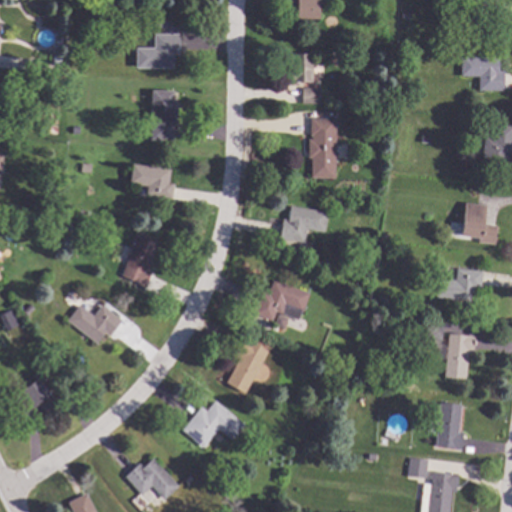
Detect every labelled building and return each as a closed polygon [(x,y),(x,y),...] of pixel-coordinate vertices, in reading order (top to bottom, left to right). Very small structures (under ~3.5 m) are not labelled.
[(317,0),(317,20),(294,20),(295,7),(288,7),(288,0),(317,0)] [(482,0),(482,1),(477,1),(477,20),(459,21),(459,0),(482,0)] [(408,13),(408,21),(399,20),(400,13),(408,13)] [(177,56),(172,56),(172,70),(133,69),(134,48),(152,49),(152,35),(178,35),(177,56)] [(311,83),(291,84),(291,85),(288,85),(287,64),(289,64),(289,56),(310,55),(311,83)] [(496,72),(502,72),(501,92),(476,91),(477,77),(459,77),(459,57),(496,58),(496,72)] [(59,66),(50,65),(51,58),(59,59),(59,66)] [(318,105),(300,104),(300,88),(319,89),(318,105)] [(172,103),(177,103),(177,127),(171,127),(171,141),(148,141),(149,91),(172,92),(172,103)] [(333,179),(308,179),(309,159),(306,159),(306,140),(309,141),(309,137),(308,137),(308,120),(334,120),(333,179)] [(56,127),(55,135),(44,134),(45,126),(56,127)] [(511,128),(509,157),(507,157),(506,171),(479,168),(482,138),(492,139),(493,126),(511,128)] [(428,137),(427,144),(418,144),(419,136),(428,137)] [(90,165),(89,174),(79,173),(80,164),(90,165)] [(168,170),(166,184),(172,185),(170,200),(144,196),(145,188),(127,185),(130,165),(168,170)] [(483,206),(481,225),(494,227),(492,246),(476,244),(476,239),(459,237),(462,204),(483,206)] [(325,213),(322,233),(305,230),(302,244),(277,239),(280,220),(286,221),(288,207),(325,213)] [(156,244),(147,268),(152,270),(145,287),(119,277),(135,236),(156,244)] [(304,246),(301,260),(294,258),(297,244),(304,246)] [(480,272),(478,290),(473,289),(471,303),(433,298),(435,279),(453,281),(454,269),(480,272)] [(308,295),(301,314),(299,313),(296,321),(274,312),(270,322),(251,315),(260,292),(266,294),(271,281),(308,295)] [(386,298),(384,306),(376,304),(378,297),(386,298)] [(33,310),(25,318),(20,313),(28,304),(33,310)] [(120,321),(107,338),(103,335),(95,345),(65,322),(77,305),(92,317),(100,306),(120,321)] [(0,324),(4,332),(16,325),(8,310),(0,314),(0,324)] [(286,320),(282,331),(271,326),(275,316),(286,320)] [(441,322),(439,341),(422,340),(423,321),(441,322)] [(15,333),(8,336),(4,327),(11,324),(15,333)] [(466,337),(466,335),(472,336),(470,355),(466,355),(464,380),(442,378),(443,361),(435,360),(437,345),(445,346),(446,335),(466,337)] [(249,342),(248,343),(265,353),(243,394),(224,384),(237,360),(233,358),(243,339),(249,342)] [(61,406),(45,416),(38,405),(20,417),(9,399),(43,378),(61,406)] [(243,426),(230,442),(217,431),(202,449),(180,430),(199,408),(205,412),(213,401),(243,426)] [(459,407),(456,432),(461,433),(459,451),(452,450),(452,449),(433,447),(434,435),(428,434),(429,420),(436,421),(438,404),(459,407)] [(177,487),(162,501),(150,487),(139,496),(123,477),(138,464),(142,469),(152,459),(177,487)] [(425,461),(423,480),(406,478),(408,459),(425,461)] [(450,475),(450,474),(456,475),(453,494),(449,493),(446,511),(424,511),(426,501),(419,501),(421,485),(428,486),(430,473),(450,475)] [(93,511),(70,511),(66,503),(84,494),(93,511)]
